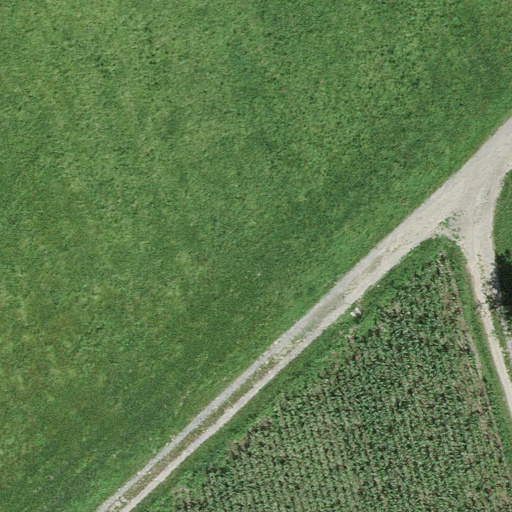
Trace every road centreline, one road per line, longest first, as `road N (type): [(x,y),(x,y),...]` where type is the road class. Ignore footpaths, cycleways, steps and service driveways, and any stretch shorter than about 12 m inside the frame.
road 1 (track): [(511,130),(105,511)]
road 2 (track): [(486,152),(481,217),(511,337)]
